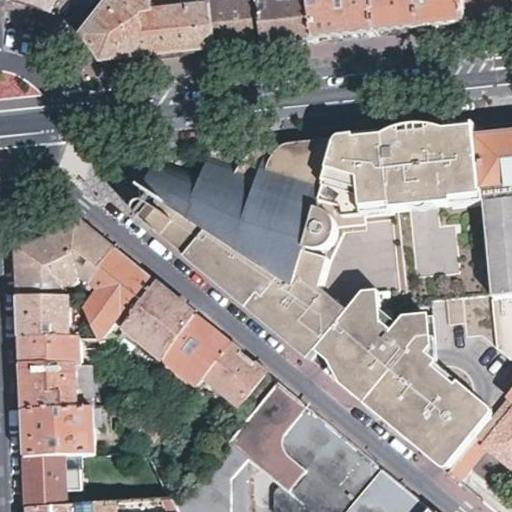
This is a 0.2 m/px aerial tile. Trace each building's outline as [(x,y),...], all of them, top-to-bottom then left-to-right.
[(18,0),(30,3),(40,6),(48,9),(54,12),(63,0),(18,0)] [(210,0),(113,0),(105,10),(84,36),(91,41),(99,51),(104,59),(106,64),(169,58),(216,53),(210,0)] [(210,0),(216,53),(245,50),(267,48),(262,0),(210,0)] [(262,0),(267,48),(287,46),(319,43),(314,0),(262,0)] [(379,37),(376,5),(375,0),(314,0),(319,43),(348,40),(379,37)] [(376,5),(379,37),(403,34),(423,32),(420,0),(379,0),(380,5),(376,5)] [(420,0),(423,32),(448,29),(470,27),(467,0),(420,0)] [(511,0),(467,0),(470,27),(497,24),(511,22),(511,0)] [(480,125),(464,127),(464,132),(465,133),(480,132),(480,125)] [(337,140),(350,209),(365,208),(393,204),(394,213),(412,211),(410,192),(437,190),(439,208),(460,206),(459,198),(486,195),(481,138),(480,132),(465,133),(464,132),(390,139),(390,140),(375,142),(374,136),(337,140)] [(511,134),(481,138),(486,195),(487,204),(497,301),(511,299),(511,134)] [(298,291),(307,257),(308,253),(311,254),(313,254),(317,254),(319,254),(323,253),(327,252),(328,250),(331,249),(333,246),(335,244),(337,241),(338,238),(338,236),(338,233),(339,230),(339,229),(337,225),(336,221),(335,219),(333,217),(332,215),(330,213),(328,212),(326,211),(324,210),(320,209),(337,140),(300,143),(257,148),(249,151),(242,155),(237,162),(207,153),(201,172),(165,160),(157,157),(148,188),(154,193),(298,291)] [(410,192),(412,211),(439,208),(437,190),(410,192)] [(242,303),(319,365),(351,312),(325,291),(332,263),(307,257),(298,291),(154,193),(151,203),(145,203),(143,203),(140,205),(138,209),(138,213),(138,217),(242,303)] [(459,198),(460,206),(487,204),(486,195),(459,198)] [(393,204),(365,208),(366,217),(394,213),(393,204)] [(90,285),(117,252),(96,235),(78,220),(70,227),(58,234),(46,241),(30,246),(19,249),(21,300),(62,299),(62,286),(66,288),(70,289),(75,288),(79,285),(81,282),(81,277),(90,285)] [(117,252),(90,285),(99,292),(85,309),(99,338),(105,349),(109,358),(122,339),(114,332),(128,316),(131,319),(126,325),(130,327),(158,286),(134,266),(117,252)] [(130,327),(127,332),(164,362),(196,318),(178,303),(158,286),(130,327)] [(351,312),(319,365),(366,404),(449,473),(478,440),(480,437),(497,416),(476,398),(439,366),(434,316),(394,320),(393,309),(391,294),(363,297),(351,312)] [(70,299),(62,299),(21,300),(22,320),(23,341),(82,339),(82,333),(73,333),(70,299)] [(511,299),(497,301),(503,354),(511,361),(511,299)] [(205,378),(232,347),(214,333),(196,318),(164,362),(196,389),(205,378)] [(99,338),(82,339),(83,350),(105,349),(99,338)] [(82,339),(23,341),(24,353),(24,368),(83,366),(83,350),(82,339)] [(232,347),(205,378),(237,404),(229,412),(235,416),(267,376),(248,361),(232,347)] [(95,410),(93,366),(83,366),(24,368),(26,395),(26,412),(95,410)] [(307,408),(278,384),(231,443),(252,459),(290,490),(304,472),(287,458),(285,453),(283,445),(284,438),(287,432),(303,410),(307,408)] [(206,398),(195,390),(159,434),(155,438),(165,446),(206,398)] [(511,398),(497,416),(480,437),(490,445),(511,416),(511,398)] [(317,511),(350,511),(384,471),(344,438),(307,408),(303,410),(287,432),(284,438),(283,445),(285,453),(287,458),(304,472),(290,490),(278,489),(276,492),(275,511),(300,511),(307,504),(317,511)] [(27,436),(28,459),(69,457),(97,456),(96,431),(95,410),(26,412),(27,436)] [(511,416),(490,445),(511,463),(511,416)] [(141,434),(147,448),(155,438),(159,434),(146,422),(139,430),(141,434)] [(107,430),(96,431),(97,456),(108,456),(107,430)] [(153,460),(165,446),(155,438),(147,448),(150,454),(153,460)] [(467,488),(495,454),(478,440),(449,473),(467,488)] [(250,511),(252,459),(231,443),(197,485),(173,501),(178,511),(250,511)] [(140,455),(124,455),(125,465),(141,465),(140,455)] [(69,457),(28,459),(29,481),(30,509),(87,505),(86,492),(71,493),(69,457)] [(431,511),(432,511),(409,491),(384,471),(350,511),(431,511)] [(178,511),(173,501),(87,505),(30,509),(30,511),(178,511)]
